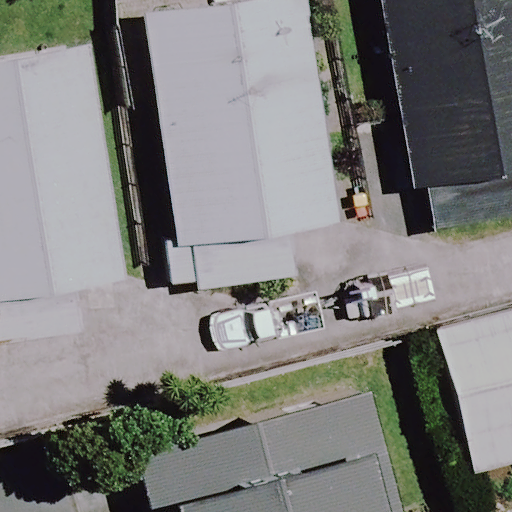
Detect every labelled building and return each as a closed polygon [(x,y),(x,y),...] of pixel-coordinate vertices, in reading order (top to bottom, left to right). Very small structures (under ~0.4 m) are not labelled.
[(163,295),(296,276),(291,237),(330,231),(297,0),(225,0),(123,15),(163,295)] [(511,0),(364,0),(408,247),(511,228),(511,0)] [(0,354),(74,342),(65,290),(108,283),(70,53),(0,64),(0,354)] [(511,309),(417,335),(456,485),(511,470),(511,309)] [(380,511),(347,385),(110,447),(127,511),(380,511)]
